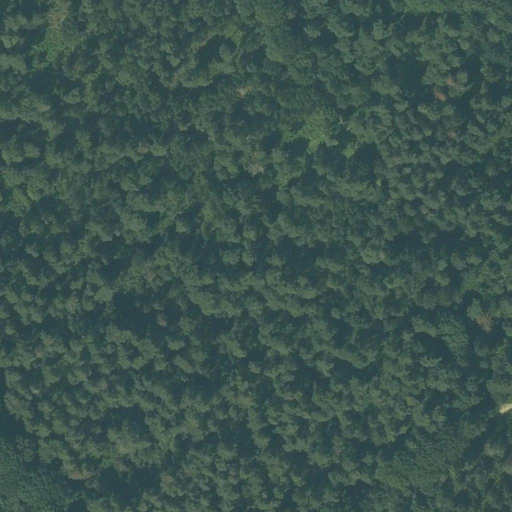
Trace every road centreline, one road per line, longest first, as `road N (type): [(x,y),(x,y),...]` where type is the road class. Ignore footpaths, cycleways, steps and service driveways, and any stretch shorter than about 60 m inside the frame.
road 1 (unknown): [(277,0),(505,413)]
road 2 (unknown): [(230,511),(0,144)]
road 3 (track): [(315,511),(505,413)]
